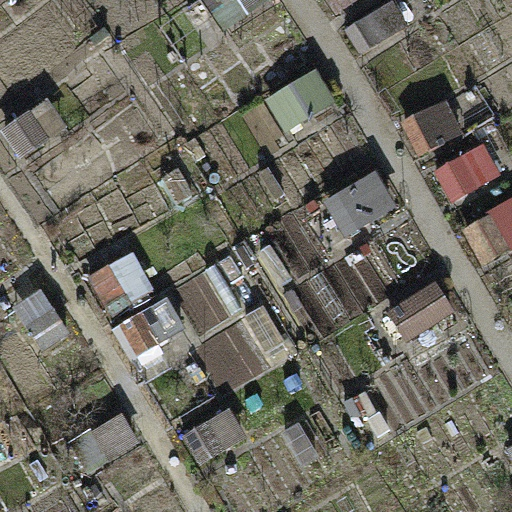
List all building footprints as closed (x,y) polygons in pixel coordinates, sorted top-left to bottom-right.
[(265,0),(215,0),(207,7),(230,36),(269,5),(265,0)] [(321,0),(336,19),(362,0),(321,0)] [(389,7),(348,37),(367,62),(408,33),(389,7)] [(318,80),(274,106),(293,137),(336,112),(318,80)] [(448,106),(402,127),(418,161),(464,139),(448,106)] [(44,107),(4,139),(27,168),(67,136),(44,107)] [(484,149),(440,175),(459,206),(502,180),(484,149)] [(374,183),(330,209),(349,240),(393,214),(374,183)] [(511,207),(464,237),(484,269),(511,252),(511,207)] [(135,256),(86,285),(104,315),(153,286),(135,256)] [(437,287),(385,318),(405,351),(457,319),(437,287)] [(166,299),(117,328),(135,358),(184,329),(166,299)] [(229,409),(180,438),(198,468),(247,439),(229,409)]
